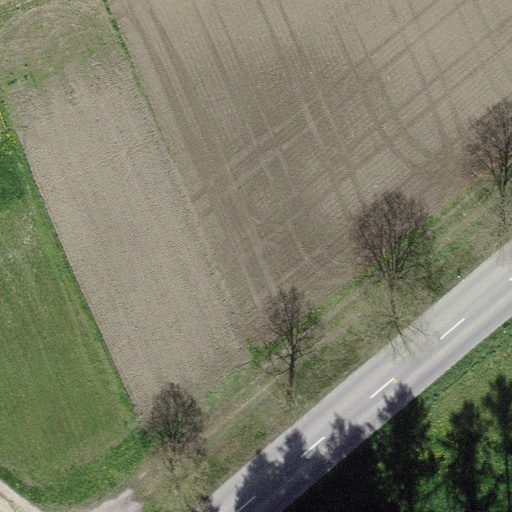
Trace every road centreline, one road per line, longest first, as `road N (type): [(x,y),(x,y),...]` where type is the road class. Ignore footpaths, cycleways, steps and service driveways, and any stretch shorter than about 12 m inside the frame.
road 1 (track): [(130,511),(511,188)]
road 2 (tertiary): [(239,511),(511,277)]
